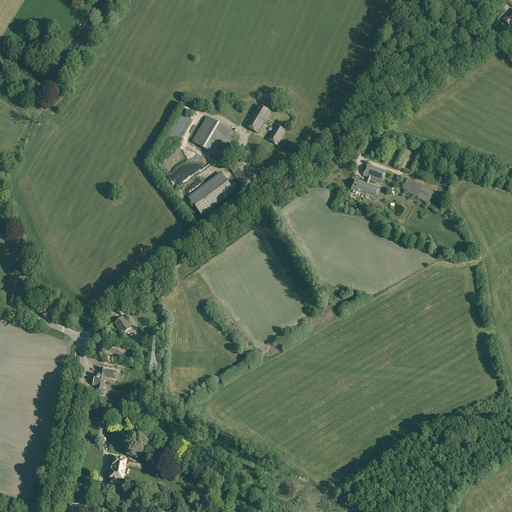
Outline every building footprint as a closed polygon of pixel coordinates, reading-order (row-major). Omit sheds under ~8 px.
[(511,9),(502,20),(510,26),(511,23),(511,9)] [(246,127),(257,134),(264,122),(265,122),(271,113),(258,105),(252,114),(253,115),(246,127)] [(198,146),(220,159),(235,134),(213,121),(207,117),(192,142),(198,146)] [(266,139),(277,146),(286,131),(276,124),(266,139)] [(232,173),(241,189),(252,182),(244,167),(243,167),(238,158),(227,165),(232,173)] [(361,194),(375,199),(379,188),(369,184),(370,179),(382,183),(386,171),(367,164),(363,176),(367,178),(365,184),(355,180),(351,190),(362,194),(361,194)] [(188,198),(202,217),(235,192),(220,173),(188,198)] [(417,198),(427,204),(433,194),(408,180),(402,190),(417,198)] [(115,324),(122,335),(131,328),(123,318),(115,324)] [(133,335),(129,338),(133,344),(137,341),(133,335)] [(98,377),(97,376),(97,379),(94,379),(93,386),(97,387),(95,395),(103,397),(105,387),(104,387),(105,378),(116,380),(117,373),(106,370),(99,369),(98,377)] [(110,484),(118,486),(119,481),(123,482),(126,466),(141,470),(142,464),(113,458),(109,479),(111,479),(110,484)]
